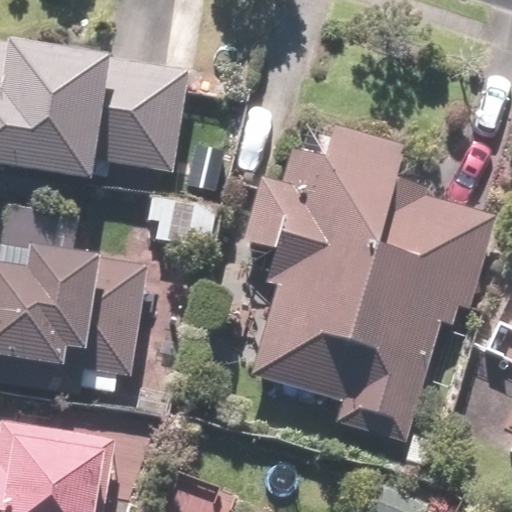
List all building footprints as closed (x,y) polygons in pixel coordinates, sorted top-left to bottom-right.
[(190,69),(0,39),(0,176),(95,191),(98,167),(173,179),(190,69)] [(497,217),(395,193),(407,143),(336,125),(328,161),(292,153),(285,182),(249,173),(232,242),(254,247),(248,272),(274,279),(249,383),(341,405),(334,434),(411,453),(441,331),(467,338),(497,217)] [(33,267),(0,264),(0,387),(138,400),(150,263),(34,252),(33,267)] [(0,448),(0,511),(100,511),(106,432),(2,425),(0,448)] [(377,485),(365,511),(427,511),(429,508),(377,485)]
